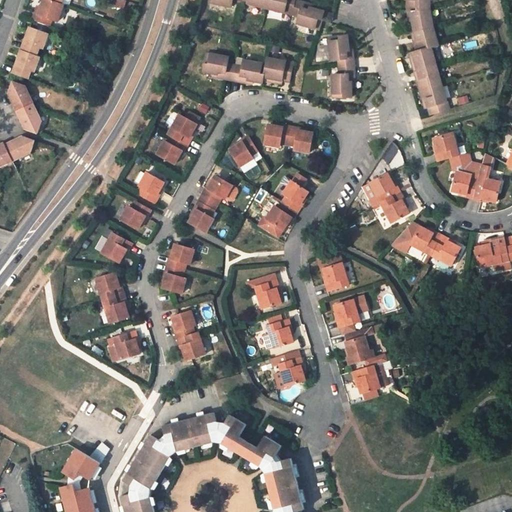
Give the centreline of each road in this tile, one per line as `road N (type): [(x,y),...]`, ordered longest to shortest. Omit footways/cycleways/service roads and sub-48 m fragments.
road 1 (residential): [(108,511),(107,475),(165,369),(144,287),(147,263),(223,124),(264,105),(355,125)]
road 2 (residential): [(355,125),(340,169),(295,245),(329,377),(320,425)]
road 3 (secondary): [(21,250),(98,160),(143,79),(173,0)]
road 4 (secondary): [(156,0),(131,74),(21,250)]
road 5 (residential): [(511,216),(467,220),(429,197),(401,119)]
road 6 (residential): [(401,119),(373,0)]
